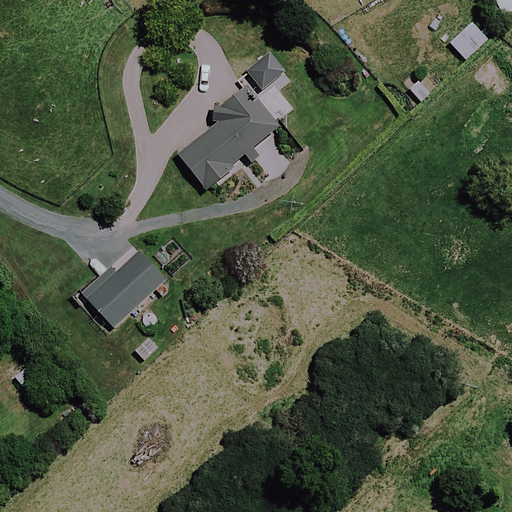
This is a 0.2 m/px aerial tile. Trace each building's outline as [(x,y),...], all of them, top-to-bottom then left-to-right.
[(469,25),(455,40),(474,57),(488,42),(469,25)] [(417,83),(407,91),(421,106),(430,97),(417,83)] [(208,193),(237,169),(244,177),(261,163),(252,152),(280,129),(276,124),(287,115),(271,96),(262,103),(249,86),(217,112),(225,122),(180,159),(208,193)] [(165,285),(135,251),(112,271),(84,296),(114,331),(165,285)] [(158,348),(148,339),(135,354),(146,363),(158,348)] [(44,385),(31,368),(16,380),(29,397),(44,385)]
